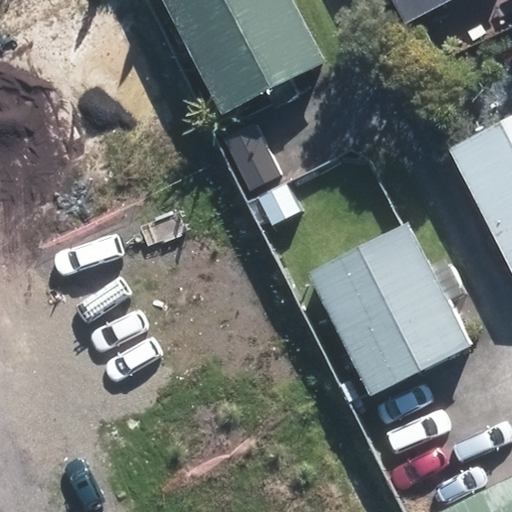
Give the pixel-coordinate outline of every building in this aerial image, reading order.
[(328,60),(296,0),(160,0),(223,118),(328,60)] [(396,0),(409,22),(448,0),(396,0)] [(290,172),(263,121),(230,139),(257,191),(290,172)] [(511,125),(452,154),(449,156),(511,283),(511,125)] [(409,228),(305,281),(370,404),(472,352),(409,228)] [(511,511),(511,481),(449,511),(511,511)]
